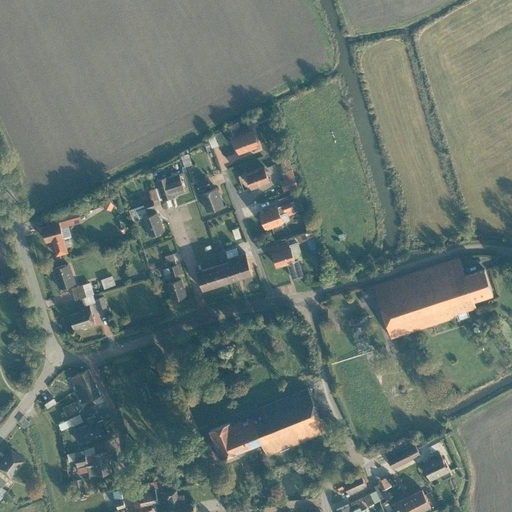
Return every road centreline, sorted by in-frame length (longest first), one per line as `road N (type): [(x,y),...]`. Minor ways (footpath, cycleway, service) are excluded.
road 1 (residential): [(308,296),(349,442),(328,501)]
road 2 (tertiary): [(511,252),(465,250),(308,296)]
road 3 (tertiary): [(0,171),(57,359)]
road 4 (tertiary): [(269,303),(89,359)]
road 5 (residential): [(129,511),(118,429),(89,359)]
road 6 (residential): [(269,303),(228,176)]
